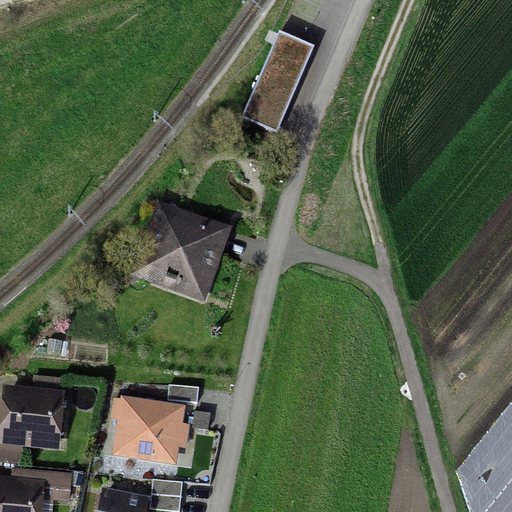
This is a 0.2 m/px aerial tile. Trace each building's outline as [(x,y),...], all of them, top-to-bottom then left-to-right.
[(314,49),(279,34),(241,120),(268,131),(271,123),(280,127),(314,49)] [(142,271),(199,292),(220,234),(163,213),(142,271)] [(32,396),(8,394),(4,440),(52,445),(56,399),(67,400),(68,390),(62,389),(62,385),(34,382),(32,396)] [(167,400),(197,403),(198,388),(169,386),(167,400)] [(172,462),(180,410),(115,401),(112,418),(122,420),(117,453),(172,462)] [(0,484),(0,511),(33,511),(36,488),(41,488),(42,474),(14,471),(13,485),(0,484)] [(173,511),(179,511),(182,483),(152,480),(149,510),(173,511)] [(142,511),(144,503),(105,495),(101,511),(142,511)]
